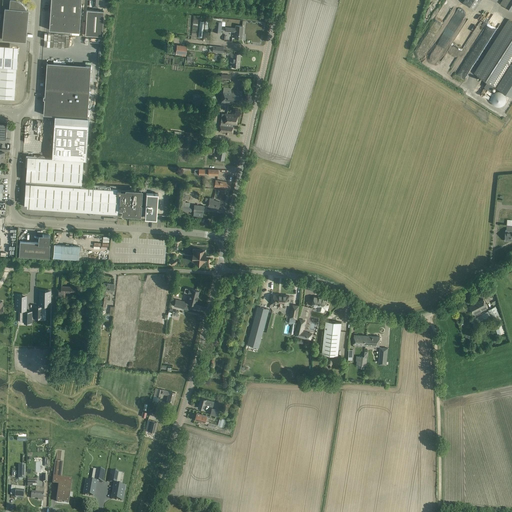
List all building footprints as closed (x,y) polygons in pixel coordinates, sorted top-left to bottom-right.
[(26,10),(26,9),(26,8),(25,6),(24,5),(23,4),(22,3),(21,2),(20,1),(19,1),(18,0),(17,0),(9,0),(9,8),(5,8),(2,39),(25,41),(28,10),(26,10)] [(79,32),(81,0),(50,0),(49,30),(79,32)] [(464,0),(463,2),(475,9),(481,0),(464,0)] [(511,0),(502,0),(500,3),(511,10),(511,0)] [(102,35),(104,11),(87,9),(85,34),(102,35)] [(487,53),(474,73),(498,88),(511,97),(511,21),(509,19),(487,53)] [(222,21),(215,20),(213,31),(221,32),(222,21)] [(234,38),(236,38),(241,39),(243,26),(236,25),(235,28),(226,27),(225,31),(235,32),(234,38)] [(186,56),(187,46),(177,44),(176,53),(176,55),(186,56)] [(0,97),(14,99),(16,67),(18,46),(0,45),(0,97)] [(466,80),(481,50),(477,48),(476,50),(473,49),(471,52),(468,50),(455,74),(466,80)] [(240,54),(235,54),(230,53),(230,63),(232,63),(232,66),(239,67),(240,54)] [(43,96),(43,99),(44,99),(43,115),(48,115),(55,115),(87,117),(91,66),(52,63),(47,63),(44,96),(43,96)] [(231,88),(226,88),(224,87),(221,103),(228,104),(228,103),(241,104),(243,92),(230,90),(231,88)] [(219,132),(226,132),(226,134),(229,135),(229,133),(232,133),(233,133),(233,126),(232,126),(232,124),(237,125),(238,115),(225,113),(224,123),(221,123),(221,124),(220,124),(219,132)] [(52,154),(52,158),(83,160),(86,160),(88,124),(89,118),(87,117),(55,115),(54,122),(52,154)] [(196,145),(196,148),(200,149),(200,150),(202,150),(205,151),(213,152),(218,153),(217,158),(219,158),(224,159),(225,150),(221,149),(219,149),(213,148),(214,146),(208,145),(201,144),(201,146),(196,145)] [(27,156),(26,180),(27,180),(81,184),(83,160),(52,158),(27,156)] [(26,183),(24,204),(27,205),(27,207),(33,208),(119,213),(119,212),(122,212),(123,212),(122,216),(125,216),(125,214),(140,215),(140,212),(145,213),(145,214),(145,216),(156,217),(156,215),(158,193),(146,193),(145,207),(140,206),(141,191),(134,191),(81,187),(81,184),(27,180),(26,180),(26,183)] [(215,180),(214,186),(230,189),(231,183),(215,180)] [(214,199),(209,198),(209,199),(205,198),(204,202),(208,203),(208,205),(218,208),(220,201),(213,200),(214,199)] [(203,212),(204,207),(204,206),(194,205),(194,207),(188,206),(188,203),(185,203),(185,199),(180,199),(179,211),(193,212),(194,211),(203,212)] [(50,235),(42,235),(39,234),(38,238),(38,242),(20,241),(19,256),(49,258),(50,245),(49,245),(50,235)] [(53,258),(60,258),(79,259),(80,246),(54,245),(53,258)] [(206,252),(206,250),(204,250),(204,251),(195,251),(195,249),(193,249),(193,251),(194,251),(194,255),(193,260),(192,260),(192,262),(194,262),(194,261),(203,262),(203,263),(205,263),(205,261),(204,261),(204,256),(204,252),(206,252)] [(112,290),(113,290),(114,284),(103,283),(102,289),(101,289),(98,311),(102,311),(102,310),(105,310),(105,307),(106,308),(107,296),(106,296),(106,292),(112,293),(112,290)] [(75,293),(75,292),(75,287),(61,286),(61,289),(57,289),(57,296),(61,296),(61,292),(75,293)] [(199,291),(189,289),(187,294),(189,295),(187,303),(195,305),(199,291)] [(34,307),(34,318),(41,318),(41,317),(45,317),(45,306),(45,302),(49,302),(50,291),(44,291),(44,292),(41,292),(41,306),(41,307),(40,307),(34,307)] [(288,305),(288,301),(289,296),(273,294),(272,303),(278,304),(277,306),(282,307),(282,304),(288,305)] [(16,295),(16,306),(20,306),(20,310),(20,322),(24,322),(24,323),(31,323),(32,312),(25,311),(25,310),(25,297),(22,297),(22,295),(16,295)] [(326,304),(327,299),(321,298),(321,299),(314,297),(312,306),(313,306),(313,305),(319,306),(318,309),(317,309),(317,310),(324,311),(325,309),(327,310),(329,305),(326,304)] [(483,299),(469,306),(473,313),(475,315),(482,312),(481,311),(488,308),(483,299)] [(186,302),(175,300),(174,306),(184,309),(186,302)] [(257,306),(247,345),(258,348),(269,309),(257,306)] [(290,318),(296,319),(299,306),(297,312),(291,311),(290,318)] [(496,306),(488,310),(493,320),(495,320),(497,322),(501,320),(499,317),(501,316),(496,306)] [(480,316),(472,321),(476,328),(492,318),(489,312),(488,311),(480,316)] [(326,320),(322,354),(338,356),(342,322),(326,320)] [(305,324),(297,322),(294,336),(311,340),(312,337),(307,336),(308,332),(303,331),(305,324)] [(504,323),(494,326),(497,335),(506,332),(504,323)] [(353,345),(365,345),(366,335),(354,335),(353,345)] [(366,335),(365,345),(379,346),(380,336),(366,335)] [(379,364),(386,365),(388,348),(380,348),(379,364)] [(366,366),(367,357),(359,356),(358,365),(366,366)] [(175,393),(171,391),(169,391),(158,388),(156,396),(160,397),(161,393),(168,395),(166,403),(172,404),(175,393)] [(206,399),(201,398),(198,408),(203,409),(205,404),(212,406),(214,402),(206,400),(206,399)] [(212,408),(210,415),(218,417),(220,411),(212,408)] [(206,415),(196,413),(195,419),(204,422),(205,420),(209,421),(210,417),(206,416),(206,415)] [(222,427),(224,427),(226,419),(219,417),(217,426),(222,427)] [(148,420),(145,430),(149,431),(154,432),(157,422),(151,421),(148,420)] [(86,484),(84,495),(88,496),(88,495),(88,494),(90,495),(93,495),(96,482),(96,481),(97,481),(102,482),(104,471),(98,470),(93,469),(91,481),(90,485),(86,484)] [(111,471),(109,482),(115,483),(115,485),(113,498),(116,498),(119,499),(118,500),(121,501),(123,490),(119,489),(120,485),(122,474),(118,473),(118,472),(111,471)] [(55,497),(55,501),(59,501),(59,500),(61,500),(61,501),(65,501),(66,497),(62,496),(62,495),(65,496),(66,490),(62,490),(62,489),(67,489),(67,483),(61,482),(60,488),(59,488),(60,483),(56,483),(56,490),(59,490),(59,491),(57,491),(57,496),(58,496),(58,498),(55,497)] [(25,488),(11,486),(10,495),(15,496),(15,497),(23,498),(24,492),(25,492),(25,488)] [(43,500),(43,495),(44,493),(43,493),(44,488),(36,487),(35,492),(32,492),(31,498),(38,499),(43,500)]
